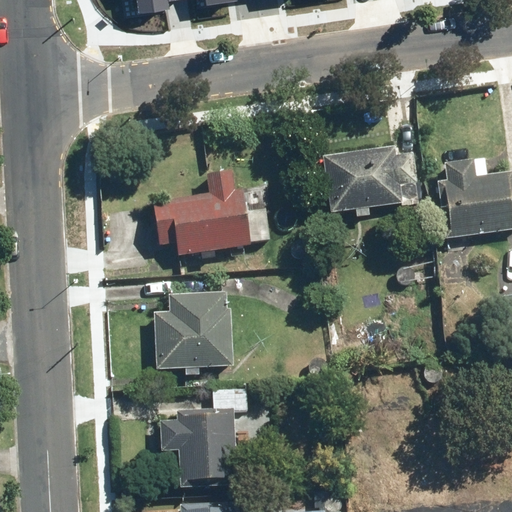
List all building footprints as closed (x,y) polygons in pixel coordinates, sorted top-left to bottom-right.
[(136,0),(138,10),(167,6),(166,0),(136,0)] [(320,158),(329,215),(400,204),(398,187),(415,185),(410,154),(393,157),(392,147),(320,158)] [(433,183),(442,241),(511,230),(511,188),(510,173),(484,177),(482,160),(441,166),(444,182),(433,183)] [(151,203),(158,247),(174,245),(176,258),(249,247),(241,191),(233,192),(230,172),(203,176),(206,195),(151,203)] [(304,242),(299,241),(295,242),(291,246),(290,251),(292,255),(296,259),(301,260),(305,258),(308,255),(309,250),(308,245),(304,242)] [(408,268),(403,267),(398,269),(395,272),(394,277),(396,282),(399,285),(404,286),(409,285),(412,281),(413,276),(412,271),(408,268)] [(152,314),(154,370),(231,368),(229,311),(222,311),(222,294),(167,296),(168,313),(152,314)] [(511,294),(495,297),(501,338),(511,336),(511,294)] [(321,360),(316,359),(312,360),(309,364),(307,369),(309,373),(313,377),(317,378),(322,376),(325,373),(327,368),(325,363),(321,360)] [(176,453),(178,489),(236,487),(235,452),(242,451),(242,439),(249,439),(247,390),(212,392),(212,411),(175,412),(176,421),(158,422),(160,453),(176,453)] [(329,425),(324,424),(319,425),(316,429),(315,434),(317,438),(320,442),(325,443),(330,441),(333,437),(334,433),(333,428),(329,425)] [(444,511),(444,443),(386,443),(386,456),(366,456),(366,481),(385,481),(385,511),(444,511)] [(511,511),(511,486),(466,491),(467,511),(511,511)]
